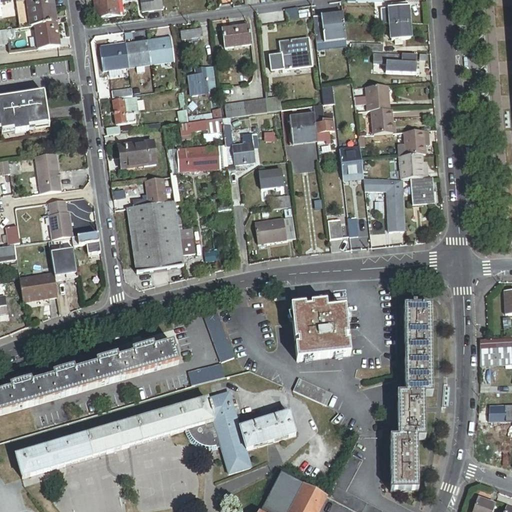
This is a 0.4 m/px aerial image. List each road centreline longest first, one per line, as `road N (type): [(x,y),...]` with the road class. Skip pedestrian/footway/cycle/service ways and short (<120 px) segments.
road 1 (tertiary): [(118,313),(285,275),(461,266)]
road 2 (residential): [(118,313),(80,35)]
road 3 (tertiary): [(442,0),(461,266)]
road 4 (residential): [(80,35),(334,0)]
road 5 (tertiary): [(454,464),(463,422),(461,266)]
road 6 (tertiary): [(0,355),(118,313)]
